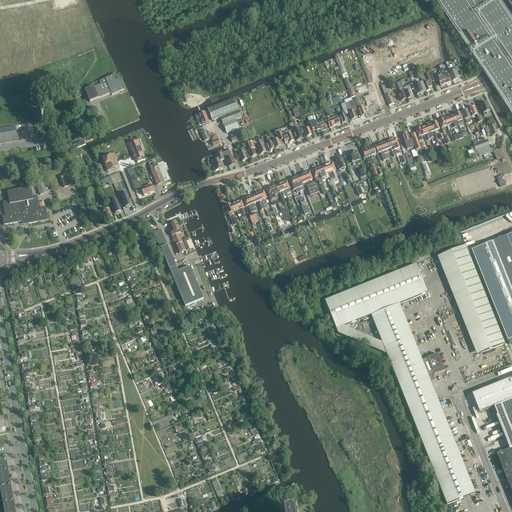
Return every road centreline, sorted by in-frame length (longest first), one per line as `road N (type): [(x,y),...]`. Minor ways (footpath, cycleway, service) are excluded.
road 1 (tertiary): [(27,255),(466,89)]
road 2 (tertiary): [(34,511),(1,328)]
road 3 (unclassified): [(506,511),(459,395)]
